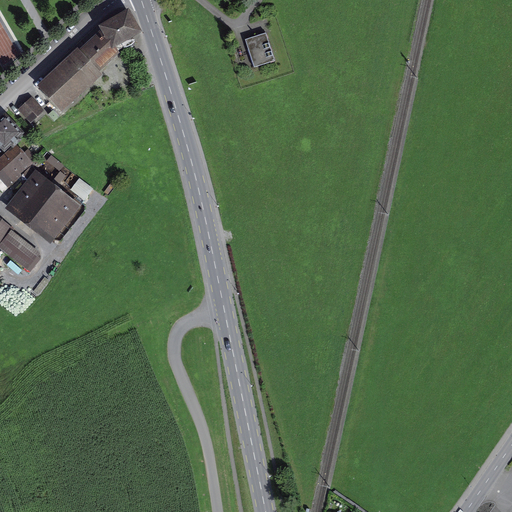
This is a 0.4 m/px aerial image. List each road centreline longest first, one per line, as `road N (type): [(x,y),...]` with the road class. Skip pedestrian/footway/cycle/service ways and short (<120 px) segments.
road 1 (primary): [(140,0),(191,158),(265,511)]
road 2 (track): [(319,354),(264,336),(238,236),(228,227),(207,230)]
